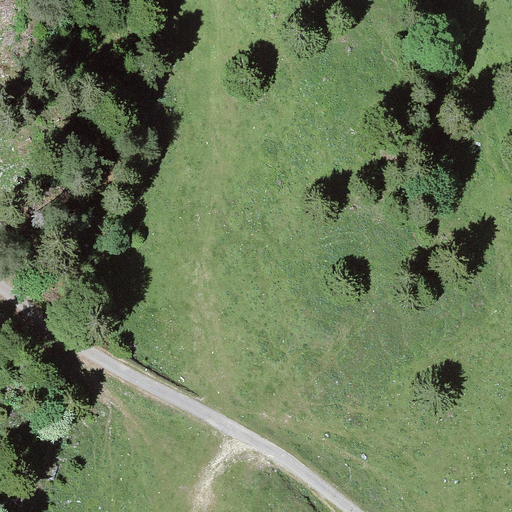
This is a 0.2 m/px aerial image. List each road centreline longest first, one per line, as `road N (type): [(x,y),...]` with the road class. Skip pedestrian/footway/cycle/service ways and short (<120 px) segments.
road 1 (track): [(231,0),(217,419),(184,511)]
road 2 (track): [(352,511),(283,457),(88,351),(0,286)]
